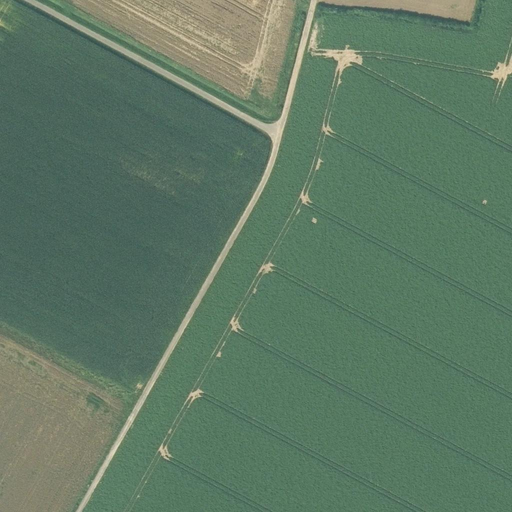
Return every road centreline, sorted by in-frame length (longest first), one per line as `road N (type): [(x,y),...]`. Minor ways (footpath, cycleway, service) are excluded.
road 1 (track): [(77,511),(265,178),(313,0)]
road 2 (track): [(277,134),(28,0)]
